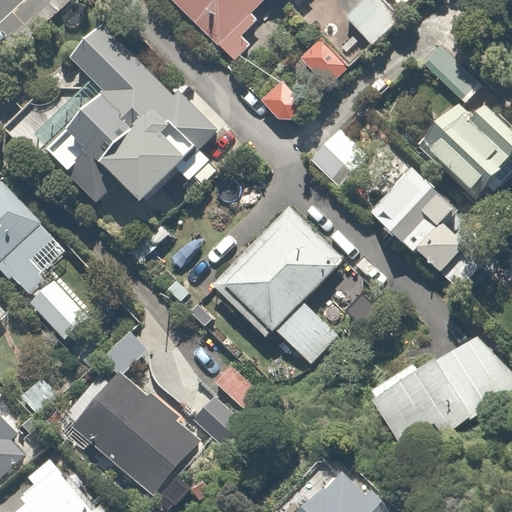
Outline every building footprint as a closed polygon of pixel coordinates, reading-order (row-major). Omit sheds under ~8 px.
[(277,0),(180,0),(232,61),(288,13),(277,0)] [(403,24),(381,0),(358,0),(342,14),(374,50),(403,24)] [(142,198),(175,167),(191,183),(197,177),(203,184),(219,170),(213,163),(217,159),(201,143),(221,124),(184,84),(173,95),(106,23),(70,56),(107,95),(74,125),(93,145),(69,168),(102,204),(126,181),(142,198)] [(333,25),(302,56),(334,88),(365,57),(333,25)] [(460,34),(429,62),(461,95),(491,67),(460,34)] [(307,104),(286,79),(265,97),(285,122),(307,104)] [(451,133),(432,154),(477,193),(492,175),(501,183),(511,169),(511,116),(493,100),(480,114),(464,100),(442,126),(451,133)] [(371,156),(342,130),(314,160),(342,187),(371,156)] [(376,216),(443,267),(465,238),(450,227),(465,208),(413,168),(376,216)] [(4,174),(0,177),(0,266),(12,280),(60,235),(4,174)] [(309,302),(350,260),(293,203),(216,281),(306,370),(342,334),(309,302)] [(0,323),(13,313),(0,297),(0,323)] [(403,447),(511,390),(511,355),(496,325),(373,388),(403,447)] [(143,354),(131,337),(106,355),(119,372),(143,354)] [(233,360),(215,377),(242,405),(260,388),(233,360)] [(32,417),(69,382),(52,364),(15,400),(32,417)] [(83,419),(74,430),(145,488),(190,432),(176,421),(180,416),(152,392),(148,398),(124,378),(121,382),(109,373),(76,413),(83,419)] [(251,424),(211,392),(189,420),(229,452),(251,424)] [(388,511),(341,450),(269,505),(274,511),(388,511)]
